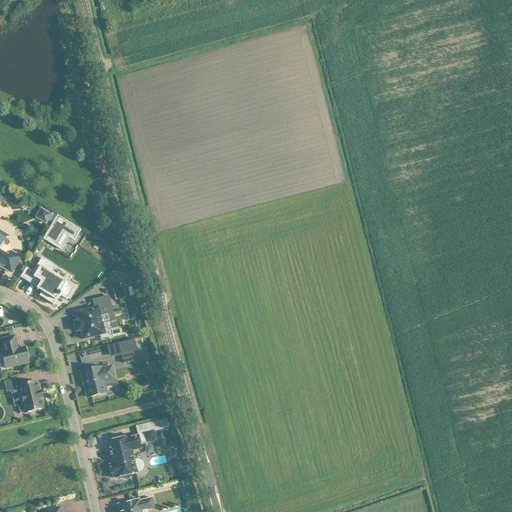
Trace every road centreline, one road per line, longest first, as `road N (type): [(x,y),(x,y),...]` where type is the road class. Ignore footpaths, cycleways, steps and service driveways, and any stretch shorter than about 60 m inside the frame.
road 1 (unclassified): [(217,511),(84,0)]
road 2 (residential): [(95,511),(50,329),(0,291)]
